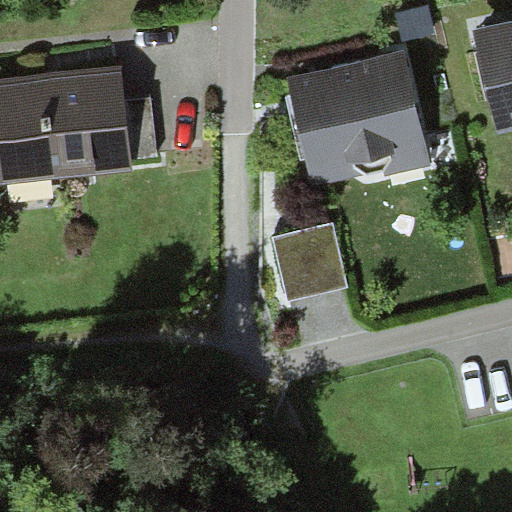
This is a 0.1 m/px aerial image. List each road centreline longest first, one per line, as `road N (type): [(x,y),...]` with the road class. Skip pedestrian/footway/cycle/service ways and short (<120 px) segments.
road 1 (residential): [(240,0),(242,339),(312,511)]
road 2 (track): [(242,339),(0,362)]
road 3 (residential): [(511,309),(302,360)]
